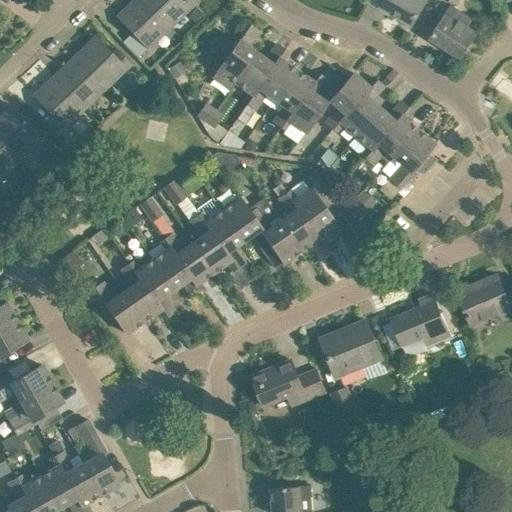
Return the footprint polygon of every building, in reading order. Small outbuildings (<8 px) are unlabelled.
[(168,28),(140,0),(134,0),(117,16),(142,42),(159,27),(164,32),(168,28)] [(140,0),(168,28),(172,23),(167,18),(186,0),(140,0)] [(370,0),(368,4),(380,11),(382,7),(411,25),(425,0),(370,0)] [(430,39),(460,58),(477,33),(458,21),(463,13),(451,6),(430,39)] [(243,33),(212,77),(230,90),(236,82),(255,55),(246,49),(258,31),(245,22),(239,31),(243,33)] [(75,56),(105,87),(109,83),(105,78),(125,59),(116,50),(111,54),(95,37),(75,56)] [(255,55),(236,82),(249,92),(252,95),(279,57),(282,60),(288,52),(275,43),(263,61),(255,55)] [(75,56),(55,75),(85,106),(89,102),(84,97),(96,86),(101,92),(105,87),(75,56)] [(249,92),(243,100),(255,109),(268,92),(276,98),(296,70),(282,60),(279,57),(252,95),(249,92)] [(285,104),(273,121),(286,130),(291,123),(287,120),(313,82),(309,79),(296,70),(276,98),(285,104)] [(313,82),(287,120),(291,123),(304,133),(324,104),(315,98),(328,80),(315,72),(309,79),(313,82)] [(339,105),(324,121),(336,132),(343,124),(340,121),(369,87),(366,84),(353,73),(331,98),(339,105)] [(85,106),(55,75),(34,95),(59,121),(76,106),(80,111),(85,106)] [(369,87),(340,121),(343,124),(355,135),(377,110),(369,103),(384,87),(372,77),(366,84),(369,87)] [(377,110),(355,135),(367,146),(370,149),(401,115),(405,118),(411,111),(399,101),(385,117),(377,110)] [(195,116),(206,123),(215,110),(205,102),(195,116)] [(0,116),(0,143),(17,161),(21,157),(16,151),(36,132),(28,123),(23,127),(7,110),(0,116)] [(206,123),(213,128),(223,115),(215,110),(206,123)] [(367,146),(361,153),(372,163),(386,147),(394,154),(416,129),(405,118),(401,115),(370,149),(367,146)] [(402,161),(388,177),(400,188),(407,180),(404,177),(433,144),(416,129),(394,154),(402,161)] [(236,137),(229,146),(239,148),(244,142),(236,137)] [(246,140),(244,150),(254,151),(255,142),(246,140)] [(0,176),(1,175),(0,174),(0,166),(7,160),(12,165),(17,161),(0,143),(0,176)] [(239,162),(240,161),(240,162),(240,163),(250,178),(255,175),(248,164),(253,165),(255,158),(237,155),(239,162)] [(173,180),(180,189),(197,177),(190,167),(173,180)] [(328,178),(337,186),(344,179),(335,170),(328,178)] [(185,197),(173,181),(164,187),(176,204),(185,197)] [(296,198),(292,201),(319,237),(314,240),(320,248),(332,239),(320,222),(329,215),(310,188),(296,198)] [(283,207),(275,213),(301,250),(314,240),(319,237),(292,201),(296,198),(291,191),(287,193),(278,200),(283,207)] [(247,209),(284,261),(301,250),(275,213),(268,203),(264,197),(256,203),(247,209)] [(161,213),(150,198),(141,204),(152,220),(161,213)] [(240,198),(222,211),(241,238),(249,232),(274,267),(282,261),(283,262),(284,262),(247,209),(240,198)] [(121,216),(130,228),(143,219),(134,207),(121,216)] [(208,220),(205,223),(230,259),(226,262),(232,270),(244,261),(232,244),(241,238),(222,211),(208,220)] [(194,229),(186,235),(193,245),(212,272),(226,262),(230,259),(205,223),(208,220),(202,213),(199,215),(198,216),(189,222),(194,229)] [(173,233),(160,242),(166,250),(169,247),(195,284),(199,281),(212,272),(193,245),(185,251),(173,233)] [(166,250),(152,259),(172,287),(180,281),(192,298),(205,289),(199,281),(195,284),(169,247),(166,250)] [(139,268),(135,271),(161,308),(157,311),(162,319),(175,310),(163,293),(172,287),(152,259),(139,268)] [(134,261),(120,270),(132,288),(124,293),(143,320),(157,311),(161,308),(135,271),(139,268),(134,261)] [(498,275),(458,292),(471,323),(510,307),(511,310),(511,286),(504,290),(498,275)] [(106,305),(126,333),(143,320),(124,293),(116,300),(103,282),(90,291),(103,308),(106,305)] [(450,335),(440,311),(432,293),(419,298),(422,306),(391,318),(403,347),(424,338),(427,344),(450,335)] [(0,329),(16,321),(5,302),(1,304),(0,303),(0,329)] [(381,357),(373,339),(366,320),(350,326),(353,333),(324,344),(337,375),(381,357)] [(0,329),(0,354),(27,340),(16,321),(0,329)] [(298,403),(326,392),(316,368),(298,376),(291,359),(279,364),(280,366),(274,368),(273,367),(252,375),(264,405),(293,393),(298,403)] [(0,400),(17,391),(22,400),(52,383),(41,364),(3,386),(0,381),(0,400)] [(22,400),(3,410),(8,420),(16,434),(26,428),(24,424),(45,412),(62,402),(52,383),(22,400)] [(331,393),(342,421),(357,415),(346,386),(331,393)] [(83,465),(99,494),(118,484),(93,438),(97,436),(88,419),(69,430),(77,445),(82,442),(92,460),(83,465)] [(59,465),(81,505),(86,502),(99,494),(83,465),(74,470),(63,451),(49,459),(54,468),(59,465)] [(86,502),(81,505),(59,465),(54,468),(40,476),(57,505),(66,500),(72,511),(88,511),(91,511),(86,502)] [(367,468),(352,471),(360,504),(375,500),(367,468)] [(36,511),(22,486),(26,484),(21,475),(7,482),(18,501),(8,507),(11,511),(36,511)] [(57,505),(40,476),(26,484),(22,486),(36,511),(48,511),(48,510),(57,505)] [(312,511),(312,485),(265,488),(266,505),(272,504),(272,511),(312,511)] [(378,511),(373,503),(365,508),(366,511),(378,511)]
